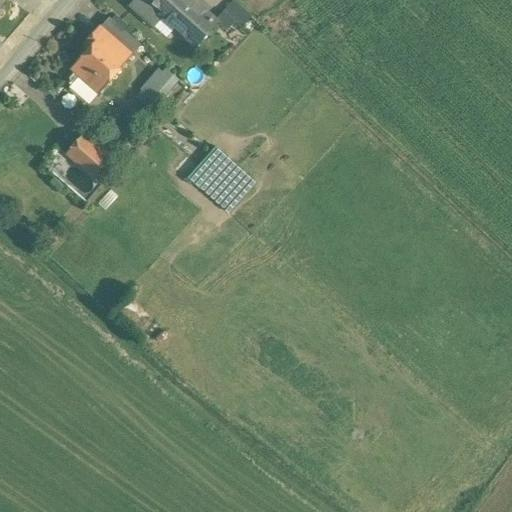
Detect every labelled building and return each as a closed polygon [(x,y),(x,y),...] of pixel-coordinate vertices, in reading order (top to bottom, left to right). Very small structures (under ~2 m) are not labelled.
[(135,0),(131,6),(154,26),(163,15),(173,24),(194,0),(193,0),(135,0)] [(194,0),(173,24),(196,44),(217,21),(194,0)] [(251,21),(232,3),(222,13),(241,31),(251,21)] [(141,45),(109,17),(101,27),(118,42),(133,54),(141,45)] [(101,27),(100,26),(90,37),(95,41),(109,53),(118,42),(101,27)] [(75,71),(100,93),(133,54),(118,42),(109,53),(95,41),(71,68),(75,71)] [(100,93),(75,71),(71,76),(71,82),(70,82),(71,84),(72,84),(72,86),(88,101),(93,100),(100,93)] [(174,84),(159,71),(143,90),(158,103),(174,84)] [(113,158),(84,133),(66,153),(96,179),(113,158)] [(216,147),(189,177),(200,187),(227,157),(216,147)]
